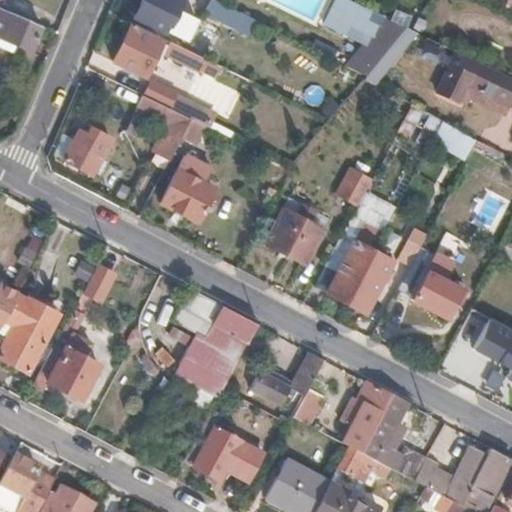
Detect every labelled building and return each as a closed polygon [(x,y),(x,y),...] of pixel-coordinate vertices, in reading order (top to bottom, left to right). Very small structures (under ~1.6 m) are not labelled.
[(176,10),(180,1),(177,0),(141,0),(134,17),(165,32),(176,10)] [(230,28),(237,12),(212,0),(209,0),(202,15),(230,28)] [(0,9),(0,16),(7,20),(10,15),(0,9)] [(195,19),(176,10),(165,32),(184,41),(195,19)] [(0,16),(0,39),(25,51),(37,26),(10,15),(7,20),(0,16)] [(364,77),(405,28),(386,18),(345,67),(364,77)] [(373,87),(416,34),(405,28),(364,77),(362,81),(373,87)] [(143,78),(157,47),(126,31),(111,62),(143,78)] [(220,68),(190,52),(167,41),(162,53),(184,65),(201,74),(202,73),(215,78),(220,68)] [(511,99),(511,79),(484,66),(454,52),(434,89),(457,100),(459,96),(464,86),(506,107),(508,108),(511,99)] [(216,115),(148,82),(142,96),(164,107),(191,119),(207,127),(210,129),(216,115)] [(464,86),(459,96),(502,117),(506,107),(464,86)] [(180,138),(191,119),(164,107),(142,96),(135,109),(167,126),(153,154),(168,162),(180,138)] [(440,122),(409,106),(395,133),(426,149),(432,136),(438,124),(440,122)] [(207,127),(191,119),(180,138),(197,147),(207,127)] [(476,143),(438,124),(432,136),(469,156),(476,143)] [(91,177),(109,141),(89,129),(86,134),(78,130),(62,161),(91,177)] [(212,188),(203,184),(211,169),(185,155),(161,203),(195,221),(212,188)] [(364,192),(368,184),(346,173),(332,199),(354,210),(364,192)] [(302,267),(319,235),(280,214),(263,246),(302,267)] [(418,249),(423,239),(409,232),(396,255),(411,263),(418,249)] [(505,265),(511,252),(511,245),(506,242),(496,261),(505,265)] [(345,304),(371,253),(352,243),(338,271),(325,265),(313,287),(345,304)] [(460,292),(443,282),(450,266),(418,249),(411,263),(396,289),(411,297),(409,301),(445,319),(460,292)] [(364,314),(390,263),(371,253),(345,304),(364,314)] [(0,326),(5,318),(15,298),(0,290),(0,326)] [(255,326),(189,290),(179,309),(245,344),(255,326)] [(0,359),(28,374),(58,315),(27,299),(25,304),(15,298),(5,318),(14,323),(0,350),(0,359)] [(485,341),(496,321),(471,308),(461,328),(485,341)] [(243,348),(245,344),(179,309),(172,323),(198,336),(176,375),(217,398),(221,389),(243,348)] [(104,367),(83,357),(90,344),(73,335),(76,327),(68,323),(31,387),(40,392),(45,384),(85,404),(104,367)] [(253,353),(265,331),(255,326),(245,344),(243,348),(253,353)] [(111,355),(90,344),(83,357),(104,367),(111,355)] [(315,376),(323,361),(308,353),(291,386),(285,382),(283,386),(270,379),(261,397),(279,407),(286,394),(291,397),(293,392),(303,397),(315,376)] [(511,364),(499,390),(511,397),(511,364)] [(307,423),(328,384),(315,376),(303,397),(299,406),(293,416),(307,423)] [(360,452),(388,395),(365,383),(358,397),(364,401),(357,414),(342,443),(348,446),(360,452)] [(394,449),(401,434),(393,430),(405,404),(388,395),(360,452),(376,461),(385,444),(394,449)] [(357,414),(364,401),(358,397),(351,410),(357,414)] [(293,416),(299,406),(289,401),(279,420),(288,424),(293,416)] [(260,454),(213,428),(220,416),(210,410),(184,461),(219,481),(225,470),(246,481),(260,454)] [(307,423),(293,416),(288,424),(283,434),(308,447),(312,439),(343,456),(348,446),(342,443),(307,423)] [(466,492),(486,453),(470,443),(454,475),(438,466),(439,464),(426,457),(414,481),(426,487),(460,506),(466,494),(466,492)] [(387,478),(392,469),(376,461),(360,452),(348,446),(343,456),(337,468),(371,485),(378,473),(387,478)] [(492,497),(511,460),(488,448),(486,453),(466,492),(472,495),(475,488),(492,497)] [(414,481),(426,457),(416,451),(403,475),(414,481)] [(37,511),(53,483),(35,474),(37,471),(12,458),(0,481),(0,507),(9,511),(37,511)] [(313,511),(323,495),(327,486),(283,463),(264,500),(286,511),(313,511)] [(87,511),(92,504),(60,486),(56,496),(50,494),(40,511),(87,511)] [(377,511),(379,509),(364,501),(361,509),(342,499),(340,505),(323,495),(313,511),(377,511)]
